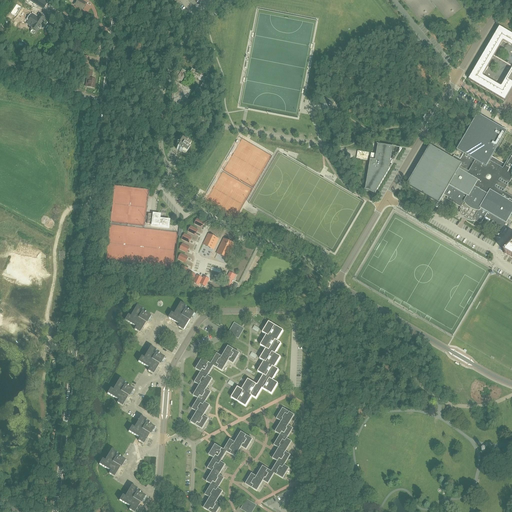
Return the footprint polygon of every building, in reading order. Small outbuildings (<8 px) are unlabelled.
[(32,0),(32,1),(45,10),(49,5),(41,0),(32,0)] [(75,0),(73,5),(82,10),(86,3),(81,0),(75,0)] [(41,26),(46,18),(39,14),(36,17),(37,18),(30,29),(31,29),(30,30),(31,30),(30,32),(34,35),(35,32),(36,33),(39,29),(40,29),(42,27),(41,26)] [(511,34),(499,27),(468,79),(505,101),(511,88),(511,34)] [(192,69),(189,74),(198,79),(199,79),(203,81),(202,84),(202,85),(200,90),(196,88),(194,93),(203,98),(206,93),(203,91),(205,87),(206,87),(212,78),(207,75),(205,78),(201,75),(198,73),(201,68),(197,66),(195,71),(192,69)] [(88,70),(87,77),(86,86),(88,86),(94,87),(96,78),(92,78),(93,71),(88,70)] [(173,74),(178,77),(176,80),(181,82),(186,73),(182,70),(180,73),(175,71),(173,74)] [(186,99),(187,97),(188,97),(191,91),(175,82),(172,88),(174,89),(175,90),(174,92),(173,91),(172,93),(172,94),(171,96),(171,97),(172,99),(169,99),(170,100),(170,102),(171,103),(172,104),(173,106),(175,107),(177,108),(179,109),(181,109),(183,109),(185,109),(186,109),(186,107),(185,106),(187,106),(188,105),(189,105),(190,103),(191,102),(189,100),(186,99)] [(332,111),(333,105),(333,102),(334,100),(323,98),(323,101),(321,109),(332,111)] [(447,200),(459,207),(461,208),(459,212),(458,212),(460,214),(461,216),(463,218),(465,220),(468,221),(470,221),(472,222),(474,222),(475,222),(474,222),(475,220),(500,235),(511,215),(511,197),(504,193),(506,190),(511,178),(511,152),(505,164),(492,157),(507,132),(478,115),(470,128),(466,126),(461,135),(465,137),(457,150),(463,154),(460,159),(454,155),(452,159),(430,146),(407,185),(439,203),(444,195),(448,197),(447,200)] [(179,151),(180,151),(185,155),(185,154),(184,154),(189,145),(187,144),(186,144),(180,140),(180,141),(181,141),(176,150),(179,152),(179,151)] [(375,194),(390,169),(389,169),(389,168),(390,163),(392,164),(393,159),(391,158),(393,147),(377,144),(377,145),(378,145),(376,154),(371,153),(365,190),(364,189),(364,190),(368,190),(375,195),(376,194),(375,194)] [(360,159),(367,160),(369,153),(361,152),(360,159)] [(194,224),(200,227),(202,228),(204,222),(197,219),(194,224)] [(198,230),(196,229),(191,226),(188,232),(195,235),(198,230)] [(181,240),(187,243),(189,243),(191,238),(184,234),(181,240)] [(217,241),(218,239),(208,234),(203,244),(213,249),(217,241)] [(228,259),(235,245),(224,239),(216,254),(228,259)] [(189,247),(188,247),(182,244),(180,250),(187,253),(189,247)] [(511,245),(509,249),(503,252),(505,254),(511,258),(511,245)] [(188,258),(187,257),(181,254),(178,260),(185,263),(188,258)] [(184,276),(187,270),(188,269),(182,266),(179,273),(184,276)] [(192,282),(195,276),(195,275),(190,272),(186,279),(192,282)] [(200,284),(202,280),(203,278),(197,276),(196,277),(193,283),(199,285),(200,284)] [(202,280),(200,284),(206,286),(208,281),(209,279),(203,277),(203,278),(202,280)] [(232,283),(231,282),(232,281),(233,279),(228,277),(224,285),(229,287),(230,284),(231,285),(232,283)] [(172,313),(169,318),(180,325),(179,327),(183,330),(191,318),(192,319),(195,314),(187,309),(186,310),(184,309),(186,306),(182,303),(175,315),(172,313)] [(128,315),(125,320),(136,327),(134,329),(139,332),(147,320),(148,321),(150,316),(142,311),(141,312),(140,311),(142,308),(137,305),(130,317),(128,315)] [(265,328),(262,332),(266,335),(267,335),(277,341),(283,331),(269,322),(265,327),(265,328)] [(229,332),(235,336),(238,338),(244,329),(243,328),(241,327),(240,327),(234,323),(229,332)] [(264,339),(260,345),(266,349),(266,348),(275,354),(281,343),(277,341),(267,335),(266,335),(264,339)] [(228,347),(222,357),(229,361),(228,361),(231,363),(233,364),(234,364),(240,354),(235,351),(229,347),(228,347),(228,346),(228,347)] [(150,347),(148,350),(143,358),(141,357),(138,362),(149,368),(147,371),(152,374),(159,362),(161,363),(164,358),(155,353),(155,354),(153,353),(155,350),(150,347)] [(266,349),(260,359),(264,361),(274,367),(280,357),(275,354),(266,348),(266,349)] [(217,354),(211,364),(214,366),(213,366),(216,367),(222,371),(228,361),(229,361),(222,357),(219,355),(217,354)] [(196,369),(200,372),(207,376),(208,376),(213,366),(214,366),(211,364),(202,359),(196,369)] [(264,361),(258,372),(263,375),(272,381),(272,380),(278,370),(274,367),(264,361)] [(194,382),(194,383),(195,383),(199,385),(206,389),(212,379),(209,377),(208,377),(208,376),(207,376),(200,372),(200,374),(197,377),(194,382)] [(263,375),(257,385),(262,388),(262,389),(271,394),(278,384),(272,380),(272,381),(263,375)] [(116,403),(120,405),(121,406),(127,396),(128,396),(129,394),(130,395),(133,390),(125,385),(124,386),(123,385),(125,382),(120,379),(113,391),(110,389),(107,394),(118,401),(116,403)] [(244,386),(242,390),(252,396),(256,399),(262,389),(262,388),(257,385),(248,379),(244,386)] [(193,396),(198,399),(205,403),(211,392),(206,389),(199,385),(193,396)] [(237,387),(231,398),(245,407),(252,396),(242,390),(237,387)] [(192,409),(197,412),(204,416),(210,406),(205,403),(198,399),(195,403),(195,404),(192,409)] [(276,419),(281,422),(288,426),(294,415),(287,411),(283,408),(276,419)] [(190,422),(198,427),(202,429),(209,419),(208,419),(204,416),(197,412),(190,422)] [(141,417),(139,421),(134,428),(131,426),(128,431),(139,438),(138,441),(142,444),(149,433),(149,434),(150,432),(151,432),(154,428),(146,422),(145,423),(144,422),(146,420),(141,417)] [(281,422),(275,432),(280,435),(287,439),(290,434),(293,429),(288,426),(281,422)] [(241,432),(235,443),(242,447),(241,447),(244,448),(246,450),(253,439),(248,437),(241,432)] [(279,437),(274,445),(279,448),(286,452),(292,442),(287,439),(280,435),(279,437)] [(224,450),(223,450),(227,452),(228,453),(229,453),(235,457),(241,447),(242,447),(235,443),(232,441),(230,440),(224,450)] [(209,455),(213,458),(214,458),(220,462),(227,452),(223,450),(224,450),(215,445),(209,455)] [(279,448),(272,459),(276,461),(277,462),(277,461),(284,465),(287,460),(290,455),(291,455),(290,455),(286,452),(279,448)] [(102,459),(99,464),(110,471),(108,474),(113,477),(120,465),(122,465),(124,461),(116,455),(115,456),(114,456),(116,453),(111,450),(104,461),(102,459)] [(207,468),(212,471),(219,475),(225,465),(221,463),(220,462),(214,458),(213,458),(210,463),(207,468)] [(277,462),(271,472),(274,473),(274,474),(283,479),(289,468),(284,465),(277,461),(277,462)] [(263,466),(256,477),(263,481),(266,483),(268,484),(274,474),(274,473),(271,472),(269,470),(263,466)] [(212,471),(206,482),(211,485),(211,484),(218,488),(224,478),(219,475),(212,471)] [(251,474),(245,484),(250,487),(257,491),(263,481),(256,477),(254,475),(251,474)] [(205,495),(210,498),(217,502),(223,492),(223,491),(218,488),(211,484),(211,485),(209,488),(208,490),(205,495)] [(129,509),(133,511),(141,500),(143,501),(145,496),(137,491),(136,492),(135,491),(137,488),(132,485),(125,497),(122,495),(119,500),(130,506),(129,509)] [(203,508),(209,511),(217,511),(222,505),(221,505),(217,502),(210,498),(203,508)] [(253,504),(247,500),(245,503),(241,509),(243,510),(246,511),(251,511),(256,506),(256,505),(255,505),(253,504)]
